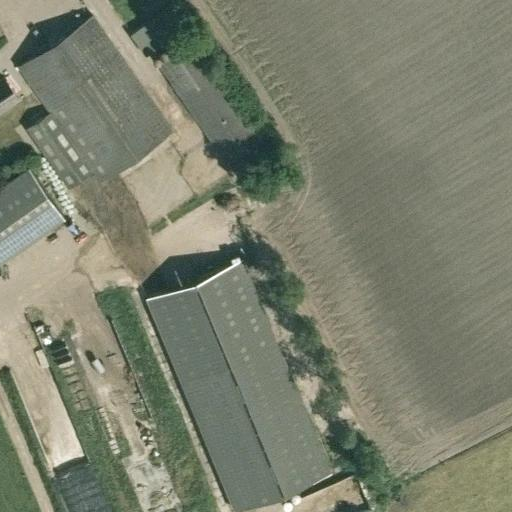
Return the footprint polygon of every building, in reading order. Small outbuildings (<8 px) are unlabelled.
[(260,138),(168,8),(130,35),(145,56),(150,52),(227,161),(260,138)] [(18,65),(50,111),(27,127),(69,188),(92,172),(99,182),(173,131),(92,14),(18,65)] [(0,78),(0,112),(20,98),(4,76),(0,78)] [(165,139),(121,168),(129,180),(173,151),(165,139)] [(0,257),(62,214),(28,165),(0,184),(0,257)] [(329,474),(275,342),(241,259),(148,297),(182,381),(235,511),(329,474)] [(66,321),(100,304),(86,278),(53,295),(66,321)] [(79,511),(114,511),(109,493),(77,502),(79,511)]
